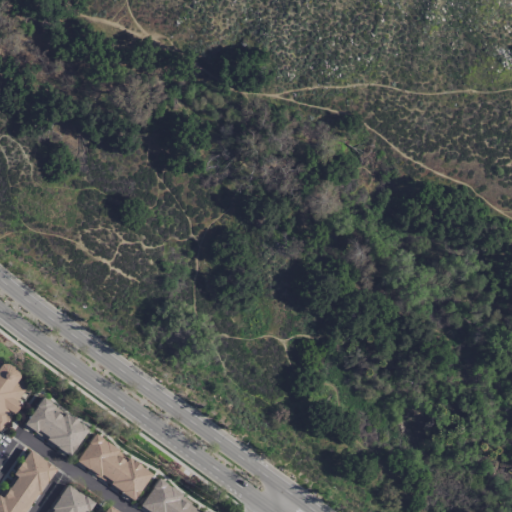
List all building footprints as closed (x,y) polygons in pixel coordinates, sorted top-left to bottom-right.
[(0,363),(2,363),(5,364),(9,366),(12,368),(14,371),(15,374),(16,377),(12,383),(22,389),(14,401),(18,404),(11,414),(10,413),(0,426),(0,363)] [(39,396),(85,429),(66,456),(20,423),(39,396)] [(73,461),(92,434),(148,474),(129,501),(73,461)] [(0,511),(0,488),(27,450),(53,468),(22,511),(0,511)] [(155,478),(202,511),(145,511),(136,505),(155,478)] [(91,503),(84,511),(46,511),(65,485),(91,503)]
